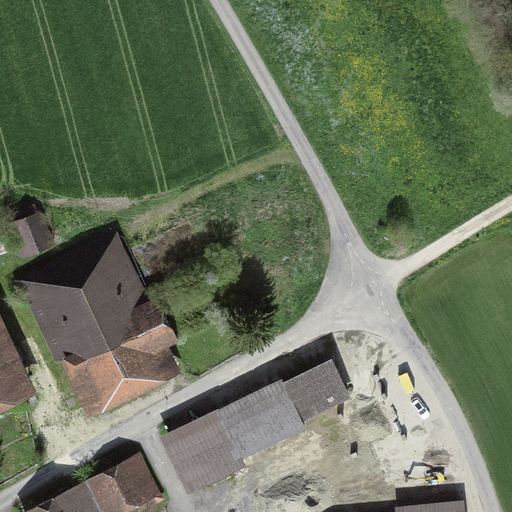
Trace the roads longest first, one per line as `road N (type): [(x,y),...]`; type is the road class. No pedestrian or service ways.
road 1 (residential): [(0,499),(369,293)]
road 2 (residential): [(216,0),(332,205),(369,293)]
road 3 (residential): [(369,293),(491,472),(497,511)]
road 4 (unclassified): [(369,293),(511,206)]
